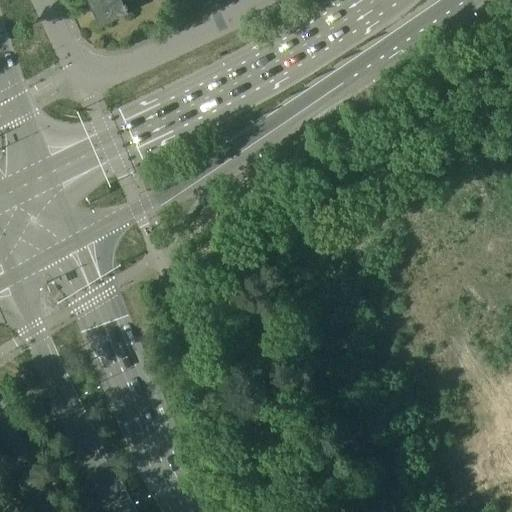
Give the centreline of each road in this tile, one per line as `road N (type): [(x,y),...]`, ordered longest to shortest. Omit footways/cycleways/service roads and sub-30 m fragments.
road 1 (secondary): [(79,241),(450,0)]
road 2 (secondary): [(374,0),(286,55),(49,173)]
road 3 (primary): [(193,511),(79,241)]
road 4 (primary): [(27,336),(115,511)]
road 5 (unclassified): [(86,71),(144,59),(263,0)]
road 6 (primary): [(49,173),(0,31)]
